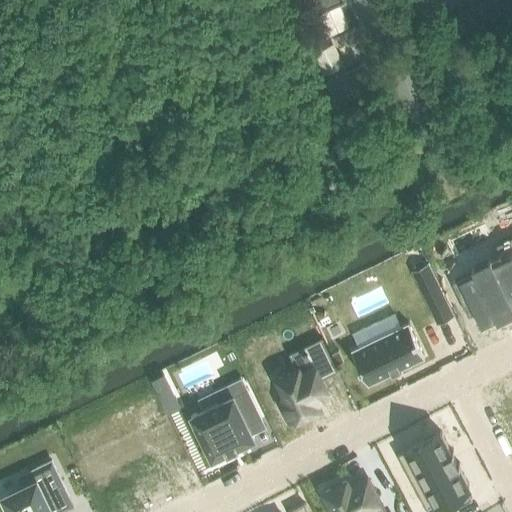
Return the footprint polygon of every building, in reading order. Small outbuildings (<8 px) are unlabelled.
[(398,31),(383,0),(354,0),(374,43),(398,31)] [(425,0),(400,0),(405,10),(425,0)] [(462,44),(511,19),(511,0),(487,0),(450,19),(462,44)] [(344,65),(334,43),(314,52),(324,74),(344,65)] [(435,112),(404,46),(380,58),(411,123),(435,112)] [(382,83),(371,60),(326,80),(337,104),(382,83)] [(434,242),(423,247),(428,257),(437,276),(448,271),(439,252),(434,242)] [(474,271),(452,281),(468,315),(475,311),(481,323),(484,322),(483,320),(495,314),(497,320),(511,312),(511,252),(503,257),(493,261),(490,257),(471,266),(474,271)] [(432,274),(418,281),(438,321),(452,314),(432,274)] [(407,322),(351,350),(367,383),(423,356),(407,322)] [(297,368),(278,377),(287,395),(279,398),(290,420),(297,417),(317,407),(314,400),(321,396),(322,398),(328,395),(320,379),(337,370),(321,336),(304,345),(303,346),(303,347),(304,347),(306,351),(304,353),(305,356),(307,355),(311,363),(311,364),(299,369),(298,368),(297,368)] [(203,409),(191,415),(212,458),(227,450),(227,451),(228,451),(238,445),(239,445),(254,437),(248,425),(261,418),(247,388),(218,401),(217,399),(213,391),(199,398),(203,406),(203,407),(204,408),(203,409)] [(134,439),(97,457),(119,501),(155,483),(152,476),(172,467),(148,419),(129,428),(134,439)] [(419,442),(397,453),(426,507),(444,498),(450,510),(472,498),(465,486),(469,484),(458,464),(460,463),(459,462),(457,463),(452,452),(453,451),(453,450),(451,450),(440,430),(423,439),(419,441),(419,442)] [(49,511),(49,510),(70,500),(68,497),(69,496),(52,460),(37,467),(37,468),(28,472),(34,484),(8,497),(14,511),(49,511)] [(346,480),(325,491),(329,498),(326,499),(332,511),(335,510),(336,511),(384,511),(367,479),(350,488),(346,480)] [(309,511),(304,502),(288,511),(309,511)]
